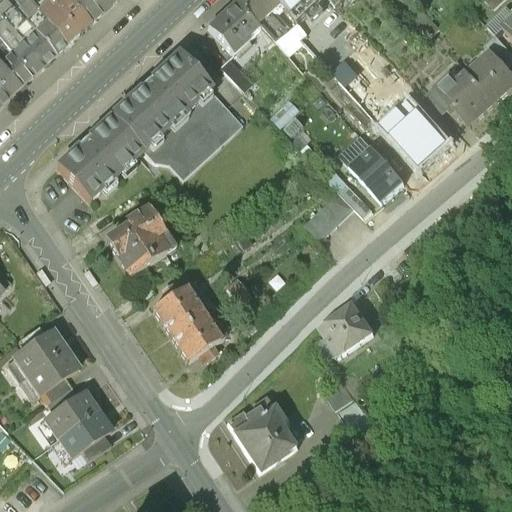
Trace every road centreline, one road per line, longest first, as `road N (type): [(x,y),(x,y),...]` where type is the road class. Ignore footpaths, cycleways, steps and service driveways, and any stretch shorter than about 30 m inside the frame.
road 1 (residential): [(511,144),(176,443)]
road 2 (residential): [(2,176),(176,443)]
road 3 (secondary): [(185,0),(2,176)]
